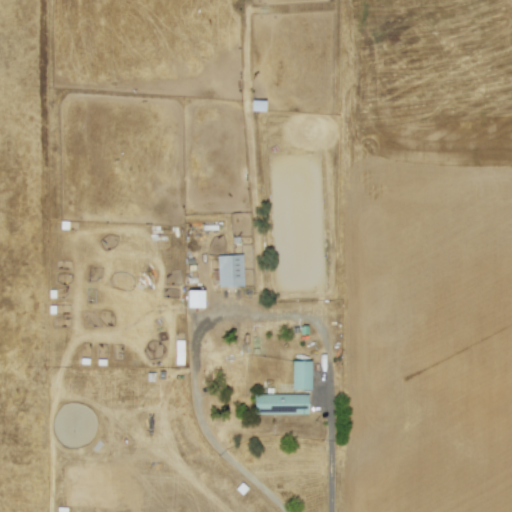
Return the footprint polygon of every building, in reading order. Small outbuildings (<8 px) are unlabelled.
[(217,287),(242,286),(241,254),(216,255),(217,287)] [(202,290),(186,290),(185,307),(201,307),(202,290)] [(227,396),(235,396),(236,352),(228,352),(227,396)] [(291,390),(309,389),(309,360),(291,360),(291,390)] [(252,394),(252,414),(306,413),(305,394),(252,394)]
